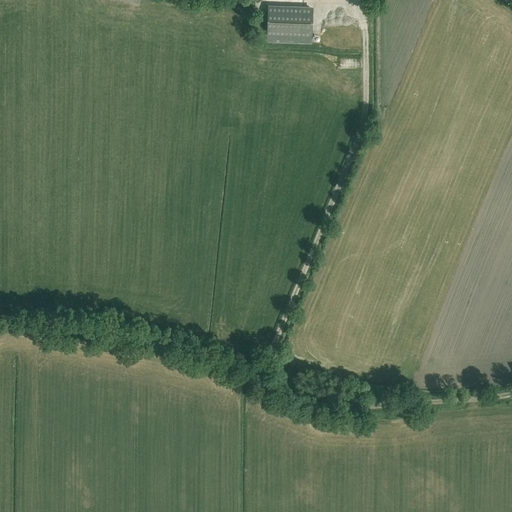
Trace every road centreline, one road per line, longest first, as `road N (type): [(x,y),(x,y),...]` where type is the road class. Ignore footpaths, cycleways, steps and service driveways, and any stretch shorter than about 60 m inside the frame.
road 1 (track): [(0,326),(62,324),(156,340),(344,405),(511,393)]
road 2 (unknown): [(361,54),(359,116),(257,378)]
